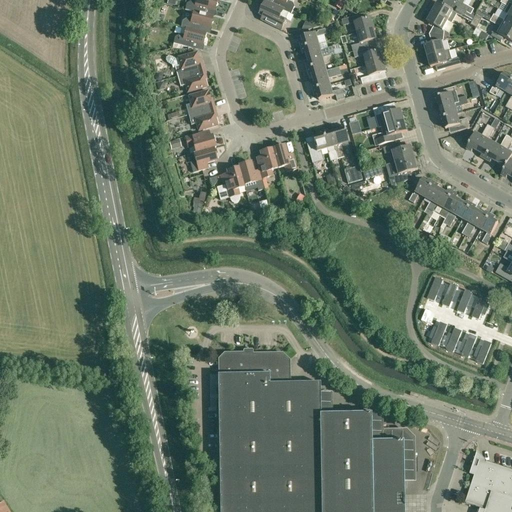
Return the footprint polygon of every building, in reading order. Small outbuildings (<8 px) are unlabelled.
[(196,0),(196,2),(191,1),(186,4),(185,10),(193,12),(202,14),(203,11),(206,9),(214,11),(215,8),(217,6),(216,3),(216,0),(196,0)] [(288,0),(275,0),(276,0),(273,6),(289,13),(291,14),(295,7),(293,3),(288,1),(288,0)] [(345,1),(342,0),(337,0),(334,6),(340,9),(345,1)] [(449,0),(448,2),(467,13),(471,15),(474,10),(464,4),(466,0),(449,0)] [(511,5),(503,0),(502,0),(501,3),(511,9),(509,15),(511,17),(511,5)] [(289,13),(273,6),(265,2),(260,14),(264,16),(261,21),(281,31),(289,13)] [(438,3),(432,13),(448,21),(452,24),(457,15),(464,19),(467,13),(448,2),(445,7),(438,3)] [(193,12),(191,19),(187,18),(182,21),(180,28),(186,29),(198,32),(199,28),(201,26),(210,29),(210,25),(213,23),(212,21),(212,17),(202,14),(193,12)] [(448,21),(432,13),(427,22),(434,26),(429,35),(444,37),(449,37),(450,32),(444,32),(443,31),(448,21)] [(511,17),(509,15),(505,21),(494,15),(492,18),(511,29),(511,17)] [(357,34),(374,29),(371,18),(360,21),(358,16),(342,20),(343,26),(354,23),(357,34)] [(511,29),(492,18),(490,22),(501,28),(498,34),(511,42),(511,29)] [(476,34),(482,37),(485,31),(479,28),(476,34)] [(186,29),(184,36),(179,35),(175,38),(173,44),(190,49),(191,45),(194,43),(202,45),(203,41),(206,40),(204,37),(205,33),(198,32),(186,29)] [(303,43),(300,43),(301,49),(319,44),(317,37),(327,35),(325,29),(318,31),(318,33),(301,37),(303,43)] [(374,29),(357,34),(360,44),(352,46),(353,52),(367,48),(366,43),(377,39),(374,29)] [(444,37),(429,35),(432,44),(424,47),(427,57),(445,53),(444,52),(441,42),(443,41),(444,37)] [(319,44),(301,49),(303,54),(306,54),(307,58),(324,54),(325,58),(330,56),(328,48),(321,51),(319,44)] [(367,48),(353,52),(355,58),(363,56),(366,66),(383,62),(383,61),(385,61),(383,55),(381,55),(380,51),(369,54),(367,48)] [(449,51),(444,52),(445,53),(427,57),(430,68),(444,64),(445,69),(461,65),(459,58),(452,60),(449,51)] [(175,68),(177,77),(203,70),(200,60),(199,61),(197,53),(178,59),(175,59),(172,57),(169,57),(167,57),(166,58),(165,60),(166,62),(168,64),(171,66),(172,69),(175,68)] [(309,63),(306,64),(307,70),(325,65),(323,58),(325,58),(324,54),(307,58),(309,63)] [(383,62),(366,66),(369,77),(361,79),(362,85),(376,81),(375,75),(386,72),(383,62)] [(325,65),(307,70),(309,75),(312,74),(313,79),(330,75),(331,78),(336,77),(334,69),(326,71),(325,65)] [(206,80),(203,70),(177,77),(180,87),(185,86),(187,93),(206,88),(204,80),(206,80)] [(493,88),(490,93),(496,97),(500,89),(506,93),(511,81),(511,75),(510,74),(508,77),(504,74),(495,89),(493,88)] [(315,84),(312,85),(313,91),(331,86),(329,79),(331,78),(330,75),(313,79),(315,84)] [(331,86),(313,91),(315,96),(318,95),(319,100),(336,96),(336,97),(344,95),(342,89),(332,92),(331,86)] [(188,116),(214,109),(211,99),(210,99),(207,92),(188,97),(190,104),(185,106),(188,116)] [(463,106),(461,98),(453,100),(451,94),(434,98),(435,104),(438,103),(440,108),(457,104),(458,107),(463,106)] [(457,104),(440,108),(441,113),(438,114),(440,119),(457,115),(455,108),(458,107),(457,104)] [(385,126),(404,121),(401,110),(388,114),(386,106),(374,110),(372,110),(375,120),(380,122),(384,121),(385,126)] [(217,118),(214,109),(188,116),(191,126),(196,124),(198,132),(217,126),(215,119),(217,118)] [(457,115),(440,119),(441,125),(444,124),(446,129),(457,126),(459,132),(470,129),(467,119),(459,121),(457,115)] [(404,121),(385,126),(387,133),(373,136),(376,147),(396,141),(394,136),(407,132),(404,121)] [(488,125),(485,130),(492,134),(495,129),(488,125)] [(335,155),(343,153),(341,145),(348,143),(343,126),(337,127),(338,130),(333,132),(338,149),(334,150),(335,155)] [(338,149),(333,132),(328,133),(327,130),(322,132),(327,149),(327,151),(329,153),(334,152),(334,150),(338,149)] [(492,134),(485,130),(481,137),(475,133),(466,149),(471,152),(473,149),(477,152),(486,136),(489,138),(492,134)] [(327,149),(322,132),(316,133),(317,136),(312,138),(313,143),(307,145),(312,164),(323,161),(320,151),(327,149)] [(195,153),(213,149),(215,148),(212,136),(198,140),(196,134),(185,137),(188,148),(193,146),(195,153)] [(486,136),(477,152),(482,154),(480,157),(485,160),(494,144),(488,141),(489,138),(486,136)] [(494,144),(485,160),(490,163),(492,160),(496,162),(505,147),(508,149),(511,144),(504,140),(500,147),(494,144)] [(272,149),(277,169),(285,167),(286,173),(297,170),(294,158),(288,160),(284,146),(283,146),(281,145),(279,146),(277,148),(272,149)] [(395,163),(414,158),(411,147),(398,150),(397,145),(383,148),(385,154),(392,152),(395,163)] [(511,153),(507,151),(508,149),(505,147),(496,162),(501,165),(499,168),(504,170),(510,160),(511,156),(511,153)] [(213,149),(195,153),(193,154),(195,161),(190,163),(193,174),(204,170),(203,165),(217,161),(213,149)] [(277,169),(272,149),(266,151),(265,150),(262,150),(261,152),(260,152),(264,167),(258,168),(260,175),(261,180),(272,177),(270,171),(277,169)] [(414,158),(395,163),(399,175),(389,178),(392,188),(408,181),(406,173),(418,170),(414,158)] [(504,170),(501,175),(506,178),(508,176),(511,178),(511,160),(510,160),(504,170)] [(263,184),(261,180),(260,175),(254,176),(250,162),(238,166),(238,168),(244,186),(251,184),(253,189),(257,188),(258,192),(264,190),(263,184)] [(348,184),(362,180),(358,167),(344,171),(348,184)] [(220,201),(228,198),(230,198),(230,200),(231,202),(234,204),(236,204),(238,202),(239,200),(239,198),(239,195),(237,190),(245,187),(244,186),(238,168),(233,169),(231,168),(228,169),(227,171),(227,174),(230,181),(224,183),(225,186),(222,186),(216,188),(220,201)] [(326,177),(328,185),(335,183),(332,175),(326,177)] [(413,194),(409,201),(414,204),(419,195),(425,198),(434,182),(429,180),(427,183),(423,180),(414,195),(413,194)] [(434,182),(425,198),(431,202),(430,204),(433,206),(442,191),(437,188),(439,185),(434,182)] [(430,204),(427,208),(434,212),(434,213),(440,216),(444,209),(453,193),(448,190),(446,193),(442,191),(433,206),(430,204)] [(444,209),(440,216),(446,220),(446,219),(448,214),(452,216),(460,201),(456,199),(458,196),(453,193),(444,209)] [(448,214),(446,219),(453,223),(457,216),(463,220),(471,204),(467,201),(465,204),(460,201),(452,216),(448,214)] [(471,204),(463,220),(469,223),(467,225),(471,227),(479,212),(475,209),(476,207),(471,204)] [(427,208),(424,213),(428,215),(431,217),(434,213),(434,212),(427,208)] [(467,225),(465,230),(472,234),(475,227),(482,230),(490,215),(485,212),(484,214),(479,212),(471,227),(467,225)] [(420,228),(420,229),(424,232),(424,231),(431,219),(432,220),(433,218),(431,217),(428,215),(420,228)] [(490,215),(482,230),(487,234),(482,242),(487,245),(491,238),(490,238),(498,223),(494,220),(495,217),(490,215)] [(443,224),(441,228),(444,230),(447,226),(450,228),(453,223),(446,219),(446,220),(443,224)] [(465,230),(462,234),(466,236),(469,238),(472,234),(465,230)] [(511,265),(510,270),(501,265),(496,274),(511,282),(511,265)] [(436,279),(428,299),(434,302),(443,281),(436,279)] [(451,285),(443,305),(449,308),(458,288),(451,285)] [(466,291),(457,311),(464,314),(472,294),(466,291)] [(480,297),(472,317),(479,320),(487,300),(480,297)] [(440,323),(432,344),(439,347),(447,326),(440,323)] [(455,330),(447,350),(453,353),(462,332),(455,330)] [(470,336),(462,356),(468,359),(477,338),(470,336)] [(485,342),(476,362),(483,365),(491,345),(485,342)] [(224,354),(219,360),(219,375),(217,375),(218,384),(219,457),(219,511),(403,511),(403,483),(403,442),(371,443),(371,415),(320,415),(320,383),(289,384),(289,361),(282,354),(252,355),(252,351),(245,351),(244,351),(244,354),(224,354)] [(511,511),(511,470),(480,460),(477,468),(475,467),(473,472),(475,473),(466,503),(486,510),(486,511),(481,510),(480,511),(511,511)] [(0,511),(9,511),(4,503),(0,504),(0,511)]
